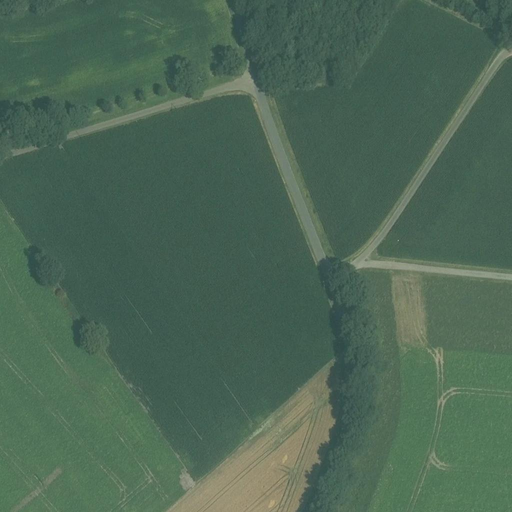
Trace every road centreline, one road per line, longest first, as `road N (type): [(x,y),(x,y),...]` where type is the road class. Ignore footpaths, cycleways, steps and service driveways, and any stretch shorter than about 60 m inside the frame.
road 1 (unclassified): [(252,80),(347,342),(350,402),(317,511)]
road 2 (unclassified): [(0,159),(252,80)]
road 3 (track): [(511,278),(355,264),(325,273)]
